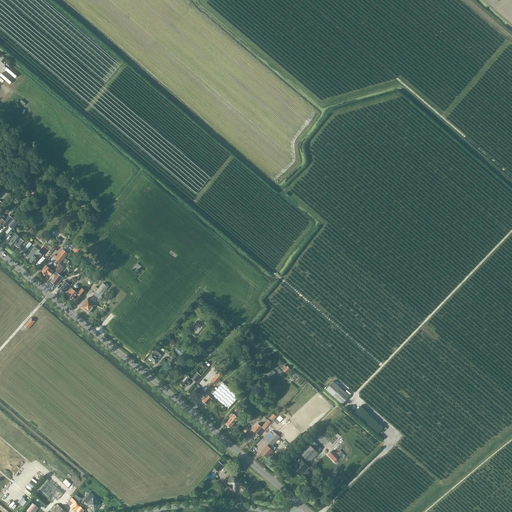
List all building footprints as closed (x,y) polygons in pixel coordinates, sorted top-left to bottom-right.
[(4,57),(0,63),(12,70),(15,65),(4,57)] [(14,74),(25,78),(27,73),(16,68),(14,74)] [(58,184),(54,189),(60,193),(63,188),(58,184)] [(0,208),(11,195),(5,190),(0,196),(0,208)] [(3,215),(0,218),(0,228),(3,225),(5,227),(13,219),(9,215),(7,218),(3,215)] [(45,215),(37,224),(40,227),(48,217),(45,215)] [(10,241),(8,243),(10,245),(10,246),(11,247),(12,247),(13,248),(15,245),(18,248),(24,241),(21,239),(21,238),(17,234),(14,237),(10,241)] [(69,243),(63,250),(63,249),(57,256),(55,255),(43,269),(44,269),(41,271),(46,275),(48,274),(50,276),(54,272),(51,269),(50,268),(51,266),(50,265),(56,259),(60,263),(68,254),(73,248),(72,247),(73,246),(70,243),(70,244),(69,243)] [(30,252),(26,255),(30,259),(29,261),(33,265),(40,257),(36,253),(38,250),(34,246),(30,252)] [(39,263),(46,256),(43,254),(37,262),(39,263)] [(133,267),(137,270),(142,264),(138,260),(133,267)] [(58,272),(64,266),(61,264),(56,270),(58,272)] [(110,268),(100,280),(104,284),(114,272),(110,268)] [(60,279),(62,277),(58,274),(51,282),(55,285),(57,284),(58,285),(61,280),(60,279)] [(70,279),(69,281),(67,283),(65,281),(62,284),(63,285),(60,289),(64,293),(71,285),(71,286),(74,283),(70,279)] [(88,298),(81,307),(89,314),(96,305),(94,303),(98,298),(99,298),(101,296),(108,287),(103,283),(98,289),(96,287),(92,291),(95,293),(94,294),(90,300),(88,298)] [(81,298),(86,292),(80,287),(79,289),(77,288),(78,287),(78,286),(77,285),(75,285),(75,286),(75,287),(75,288),(73,289),(72,289),(69,292),(70,293),(68,295),(72,299),(77,294),(81,298)] [(29,328),(35,321),(31,318),(23,325),(27,329),(29,328)] [(151,353),(152,354),(148,358),(155,364),(161,356),(159,355),(160,354),(155,350),(154,351),(153,350),(151,353)] [(181,364),(173,357),(170,360),(175,364),(172,367),(176,370),(181,364)] [(270,379),(276,373),(273,371),(267,377),(270,379)] [(195,382),(201,376),(197,372),(192,378),(195,382)] [(215,384),(223,375),(220,372),(212,381),(215,384)] [(184,387),(191,379),(187,375),(180,383),(184,387)] [(342,404),(352,394),(348,390),(346,392),(333,381),(325,390),(342,404)] [(223,382),(214,392),(213,391),(215,389),(213,387),(211,389),(210,387),(203,394),(206,396),(202,400),(207,405),(215,397),(228,409),(239,397),(223,382)] [(231,428),(239,419),(232,413),(230,416),(231,418),(226,424),(231,428)] [(258,424),(252,430),(256,433),(261,427),(258,424)] [(267,445),(261,453),(267,458),(273,451),(270,448),(278,439),(278,438),(273,434),(270,432),(263,441),(265,443),(267,445)] [(300,458),(292,467),(300,476),(303,473),(305,475),(306,475),(307,475),(308,475),(309,473),(309,472),(309,471),(307,470),(308,468),(309,467),(307,465),(308,464),(307,463),(308,462),(309,463),(319,453),(309,444),(300,453),(306,459),(304,462),(300,458)] [(341,447),(338,450),(343,456),(346,453),(341,447)] [(330,454),(328,455),(334,461),(339,457),(334,451),(330,454)] [(213,468),(218,472),(223,466),(218,462),(213,468)] [(38,492),(51,478),(48,475),(34,489),(38,492)] [(245,491),(250,485),(242,478),(239,482),(231,475),(225,483),(228,485),(227,486),(236,492),(240,487),(245,491)] [(90,492),(83,500),(89,506),(88,507),(93,511),(94,511),(102,504),(90,492)] [(76,502),(72,498),(67,503),(71,507),(76,502)] [(76,502),(71,507),(75,511),(80,506),(76,502)]
